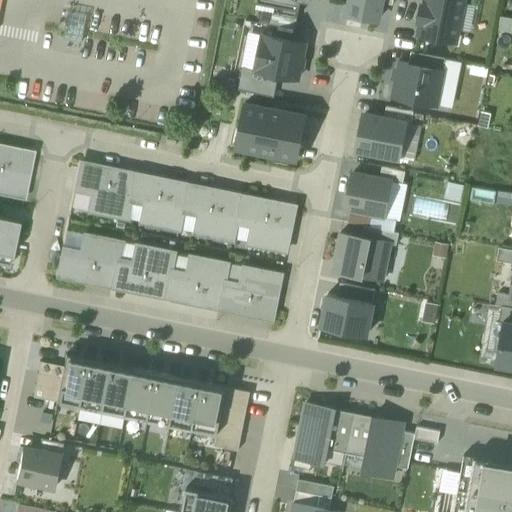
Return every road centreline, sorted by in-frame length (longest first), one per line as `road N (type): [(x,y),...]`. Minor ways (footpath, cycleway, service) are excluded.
road 1 (residential): [(26,305),(291,359)]
road 2 (residential): [(60,138),(324,189)]
road 3 (residential): [(291,359),(511,404)]
road 4 (residential): [(324,189),(291,359)]
road 5 (residential): [(60,138),(26,305)]
road 6 (residential): [(291,359),(258,511)]
road 7 (residential): [(348,58),(324,189)]
road 8 (residential): [(26,305),(0,430)]
